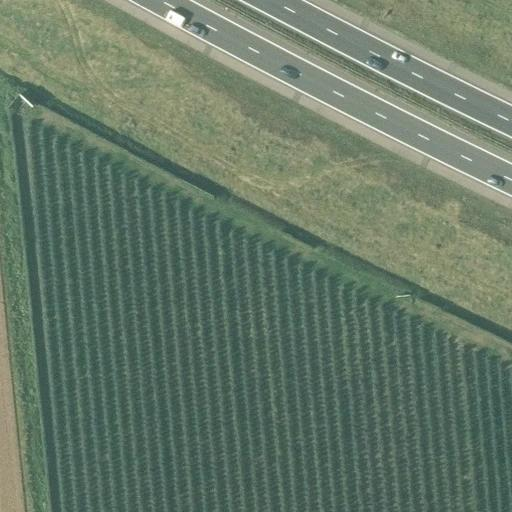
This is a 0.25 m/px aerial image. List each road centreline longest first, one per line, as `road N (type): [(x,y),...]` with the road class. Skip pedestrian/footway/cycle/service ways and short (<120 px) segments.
road 1 (motorway): [(161,0),(511,176)]
road 2 (motorway): [(511,119),(265,0)]
